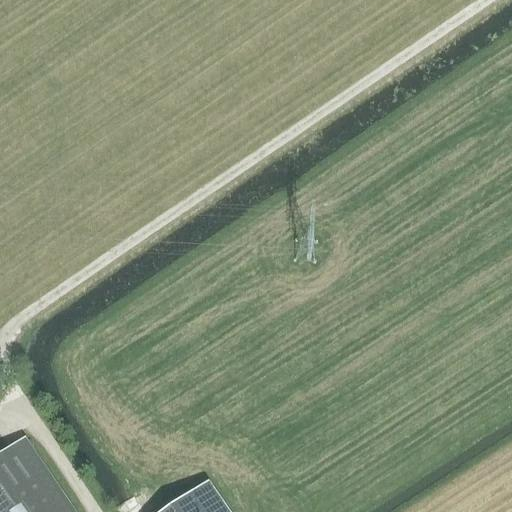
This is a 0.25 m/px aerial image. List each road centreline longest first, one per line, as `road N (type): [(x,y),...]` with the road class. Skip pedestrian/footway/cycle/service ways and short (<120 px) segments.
road 1 (track): [(0,344),(11,326),(66,285),(486,0)]
road 2 (track): [(93,511),(36,425),(0,387)]
